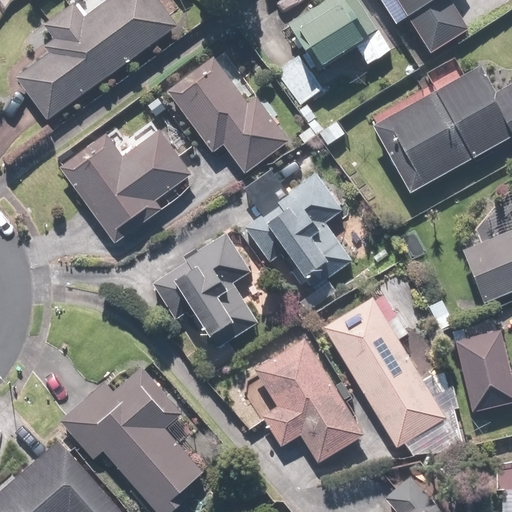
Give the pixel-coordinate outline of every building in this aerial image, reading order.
[(51,118),(179,24),(161,0),(109,0),(87,16),(78,4),(47,27),(59,42),(17,73),(51,118)] [(359,0),(329,0),(292,24),(320,69),(358,45),(370,64),(392,51),(359,0)] [(401,0),(432,52),(472,29),(454,0),(401,0)] [(217,53),(169,88),(215,151),(226,144),(246,172),(291,140),(259,95),(252,100),(217,53)] [(299,55),(275,73),(300,105),(324,87),(299,55)] [(511,85),(498,93),(484,66),(376,125),(411,191),(511,136),(511,85)] [(110,134),(65,167),(120,241),(164,209),(157,199),(193,173),(161,130),(126,156),(110,134)] [(280,252),(286,260),(294,253),(300,261),(293,267),(314,292),(355,258),(327,226),(347,208),(317,172),(246,232),(270,261),(280,252)] [(489,302),(511,292),(511,229),(467,247),(489,302)] [(256,272),(228,230),(155,279),(180,317),(187,311),(191,316),(197,312),(222,350),(261,324),(235,285),(256,272)] [(386,289),(326,326),(401,447),(450,418),(401,339),(412,332),(386,289)] [(511,364),(505,332),(461,341),(475,410),(511,402),(511,364)] [(310,338),(308,339),(259,368),(281,405),(265,415),(283,445),(303,433),(320,461),(367,433),(310,338)] [(114,390),(105,380),(63,416),(98,457),(105,451),(157,511),(168,511),(210,475),(169,428),(185,413),(143,365),(114,390)] [(128,511),(65,438),(0,495),(0,511),(128,511)] [(446,511),(415,476),(389,498),(400,511),(398,511),(446,511)]
